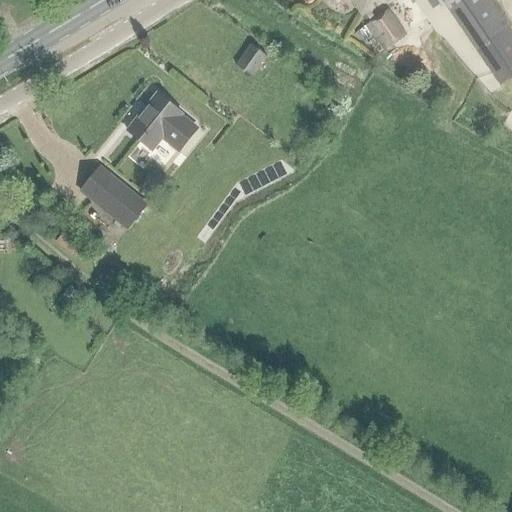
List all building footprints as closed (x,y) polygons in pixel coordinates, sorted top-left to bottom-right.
[(385,0),(351,0),(362,16),(365,14),(371,22),(367,24),(385,49),(405,35),(387,10),(375,19),(369,11),(385,0)] [(439,0),(499,86),(511,77),(511,31),(490,0),(439,0)] [(250,45),(236,65),(252,77),(267,57),(250,45)] [(138,117),(127,131),(151,151),(162,136),(177,148),(193,128),(179,116),(181,113),(157,94),(156,95),(158,96),(140,118),(138,117)] [(255,154),(262,140),(240,129),(237,134),(238,134),(234,143),(255,154)] [(93,198),(129,228),(145,207),(109,178),(93,198)] [(70,286),(58,300),(68,308),(80,295),(70,286)]
